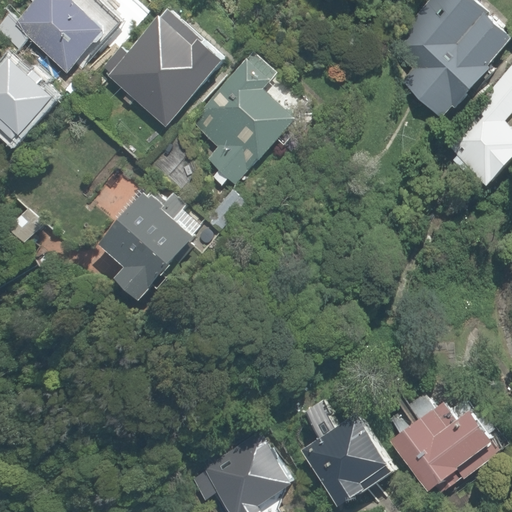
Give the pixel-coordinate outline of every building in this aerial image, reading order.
[(78,0),(45,0),(19,24),(65,75),(105,38),(74,4),(78,0)] [(511,49),(511,33),(472,0),(441,0),(398,51),(418,69),(406,83),(451,121),(511,49)] [(230,62),(172,11),(134,55),(126,49),(107,70),(173,128),(230,62)] [(307,104),(255,57),(198,120),(222,142),(206,160),(234,185),(307,104)] [(511,63),(440,139),(495,191),(511,173),(511,63)] [(33,72),(29,76),(17,64),(0,81),(0,132),(16,149),(59,107),(40,88),(45,84),(33,72)] [(120,150),(89,125),(29,200),(59,225),(120,150)] [(116,286),(145,309),(198,245),(145,202),(104,253),(127,272),(116,286)] [(43,223),(26,208),(8,229),(25,244),(43,223)] [(460,428),(434,392),(412,408),(421,422),(394,441),(436,499),(501,452),(475,417),(460,428)] [(326,447),(310,458),(344,511),(348,511),(402,478),(367,424),(344,439),(324,408),(307,418),(326,447)] [(259,511),(299,489),(264,430),(195,472),(214,503),(225,497),(234,511),(259,511)]
